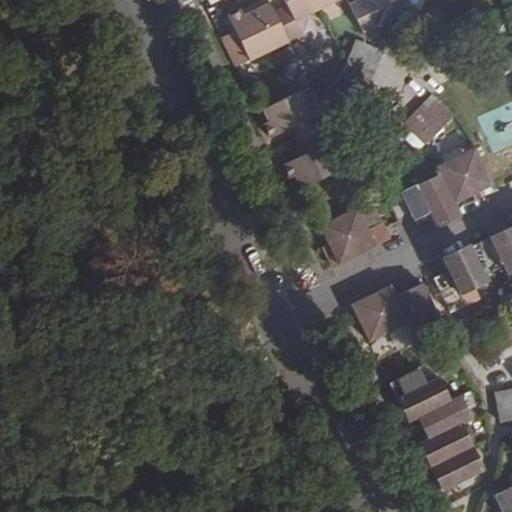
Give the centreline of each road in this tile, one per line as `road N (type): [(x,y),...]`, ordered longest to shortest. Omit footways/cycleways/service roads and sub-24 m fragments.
road 1 (residential): [(278,320),(132,22)]
road 2 (residential): [(511,206),(278,320)]
road 3 (residential): [(372,511),(278,320)]
